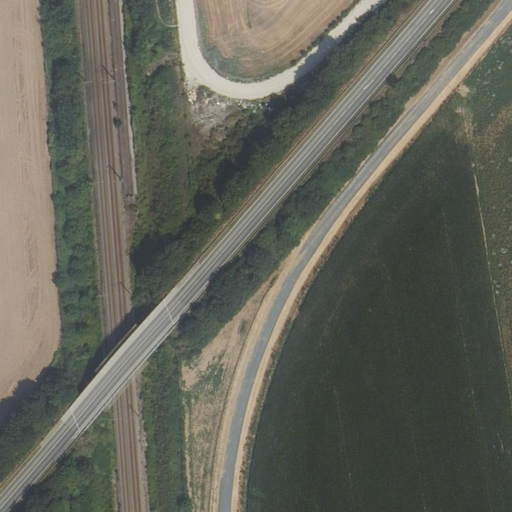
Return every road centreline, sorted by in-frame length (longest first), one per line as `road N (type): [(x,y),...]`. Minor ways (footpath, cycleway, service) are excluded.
road 1 (secondary): [(442,0),(0,510)]
road 2 (track): [(508,0),(358,181),(280,298),(243,390),(221,511)]
road 3 (track): [(185,0),(200,67),(230,90),(256,91),(307,65),(371,0)]
